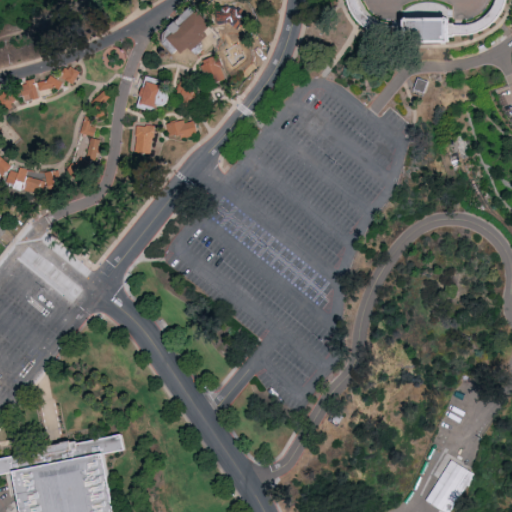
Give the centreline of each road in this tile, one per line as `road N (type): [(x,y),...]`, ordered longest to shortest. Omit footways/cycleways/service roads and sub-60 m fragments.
road 1 (tertiary): [(101,292),(258,99),(286,55),(297,0)]
road 2 (residential): [(157,17),(130,73),(102,194),(45,222),(28,244)]
road 3 (tertiary): [(101,292),(153,342),(266,511)]
road 4 (residential): [(183,0),(102,47),(0,81)]
